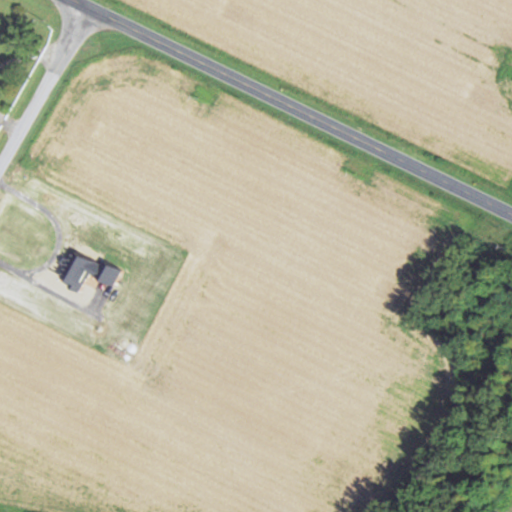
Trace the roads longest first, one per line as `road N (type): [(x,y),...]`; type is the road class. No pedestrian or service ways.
road 1 (tertiary): [(511,213),(87,7)]
road 2 (residential): [(0,167),(87,7)]
